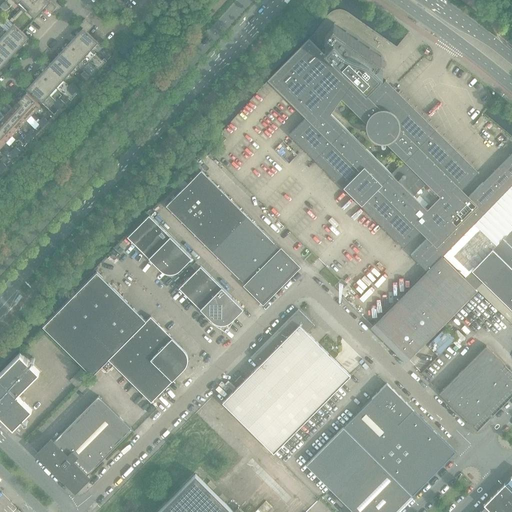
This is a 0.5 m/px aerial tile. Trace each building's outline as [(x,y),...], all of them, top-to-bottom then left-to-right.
[(50,0),(49,0),(16,0),(18,2),(20,0),(29,8),(27,10),(35,18),(45,7),(50,0)] [(57,6),(50,0),(45,7),(51,12),(57,6)] [(98,42),(87,32),(93,26),(84,19),(79,25),(82,28),(75,36),(90,50),(98,42)] [(385,80),(368,97),(363,92),(359,88),(362,83),(366,87),(381,73),(382,72),(383,70),(376,64),(382,57),(334,23),(325,35),(333,42),(323,52),(309,38),(268,79),(306,117),(289,134),(404,248),(425,226),(422,222),(431,213),(413,195),(426,182),(444,200),(453,191),(457,194),(479,172),(385,80)] [(22,31),(13,24),(6,31),(22,45),(29,38),(22,31)] [(22,45),(6,31),(0,38),(0,39),(15,53),(22,45)] [(90,50),(75,36),(68,43),(83,58),(90,50)] [(15,53),(0,39),(0,53),(8,60),(15,53)] [(83,58),(68,43),(61,51),(77,65),(83,58)] [(77,65),(61,51),(54,58),(70,72),(77,65)] [(70,72),(54,58),(47,66),(63,80),(70,72)] [(63,80),(47,66),(41,73),(56,87),(63,80)] [(89,76),(84,71),(81,75),(86,79),(89,76)] [(56,87),(41,73),(34,80),(49,95),(56,87)] [(49,95),(34,80),(26,89),(42,103),(49,95)] [(78,88),(72,83),(70,86),(75,91),(78,88)] [(75,91),(70,86),(67,89),(72,94),(75,91)] [(40,105),(26,92),(19,100),(33,113),(40,105)] [(64,103),(58,98),(56,101),(61,106),(64,103)] [(33,113),(19,100),(12,108),(25,121),(33,113)] [(61,106),(56,101),(53,104),(59,109),(61,106)] [(25,121),(12,108),(5,115),(19,128),(25,121)] [(19,128),(5,115),(0,120),(0,124),(12,135),(19,128)] [(12,135),(0,124),(0,138),(5,143),(12,135)] [(511,184),(511,152),(410,255),(426,270),(511,184)] [(192,203),(199,196),(213,182),(201,170),(180,191),(192,203)] [(210,207),(224,193),(213,182),(199,196),(210,207)] [(511,185),(443,257),(475,289),(483,281),(511,309),(511,185)] [(178,217),(192,203),(180,191),(166,205),(178,217)] [(222,219),(236,204),(224,193),(210,207),(203,215),(215,226),(222,219)] [(189,229),(203,215),(210,207),(199,196),(192,203),(178,217),(189,229)] [(233,230),(247,216),(236,204),(222,219),(233,230)] [(138,247),(160,225),(149,215),(127,237),(138,247)] [(201,240),(215,226),(203,215),(189,229),(201,240)] [(237,248),(244,241),(259,227),(247,216),(233,230),(226,237),(237,248)] [(212,251),(226,237),(233,230),(222,219),(215,226),(201,240),(212,251)] [(149,258),(170,236),(160,225),(138,247),(149,258)] [(256,252),(270,238),(259,227),(244,241),(256,252)] [(192,257),(170,236),(149,258),(160,269),(163,271),(166,273),(169,273),(172,273),(176,272),(179,270),(180,269),(192,257)] [(223,262),(237,248),(226,237),(212,251),(223,262)] [(267,264),(281,249),(270,238),(256,252),(249,260),(260,271),(267,264)] [(235,274),(249,260),(256,252),(244,241),(237,248),(223,262),(235,274)] [(298,266),(281,249),(267,264),(284,280),(298,266)] [(413,351),(475,289),(443,257),(373,328),(378,332),(391,345),(392,345),(403,356),(404,356),(406,356),(407,355),(407,354),(406,353),(410,349),(413,351)] [(246,285),(260,271),(249,260),(235,274),(246,285)] [(264,301),(284,280),(267,264),(260,271),(246,285),(263,301),(264,301)] [(189,298),(211,276),(200,266),(179,288),(189,298)] [(67,351),(121,297),(96,272),(42,326),(67,351)] [(200,309),(222,287),(211,276),(189,298),(200,309)] [(344,295),(351,288),(347,284),(340,291),(344,295)] [(243,308),(222,287),(200,309),(212,320),(213,322),(214,322),(217,324),(221,324),(224,324),(227,323),(230,322),(232,320),(243,308)] [(108,360),(146,321),(121,297),(67,351),(92,376),(108,360)] [(273,453),(350,376),(350,375),(307,332),(314,325),(298,309),(265,343),(265,345),(259,350),(258,349),(251,357),(259,365),(222,402),(273,453)] [(151,358),(172,337),(150,316),(146,321),(108,360),(129,380),(140,369),(151,358)] [(188,360),(188,356),(187,353),(185,350),(184,349),(172,337),(151,358),(173,380),(184,369),(185,367),(186,366),(187,363),(188,360)] [(477,430),(511,394),(511,371),(486,345),(439,393),(458,411),(477,430)] [(17,395),(39,372),(31,363),(34,361),(35,359),(34,358),(33,357),(31,358),(30,359),(28,360),(20,352),(0,372),(0,412),(6,419),(14,427),(21,421),(24,418),(32,410),(17,395)] [(173,380),(151,358),(140,369),(162,391),(173,380)] [(77,387),(88,376),(81,368),(70,380),(77,387)] [(162,391),(140,369),(129,380),(151,402),(162,391)] [(244,380),(240,376),(234,382),(238,385),(244,380)] [(343,426),(306,464),(339,498),(340,497),(346,494),(348,499),(354,509),(356,511),(395,511),(456,452),(414,410),(407,403),(386,383),(343,426)] [(87,475),(130,431),(132,429),(98,395),(53,441),(51,439),(37,453),(52,468),(54,468),(55,469),(55,470),(55,471),(55,472),(56,473),(57,473),(59,473),(60,474),(60,476),(75,491),(89,477),(87,475)] [(246,511),(240,506),(233,511),(232,511),(196,475),(158,511),(246,511)] [(511,511),(511,475),(483,504),(485,506),(491,511),(511,511)]
